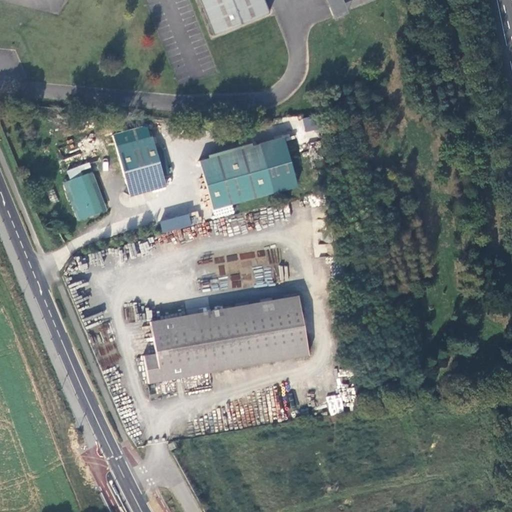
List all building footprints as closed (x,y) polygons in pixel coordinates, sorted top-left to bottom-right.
[(200,0),(209,20),(207,20),(212,33),(268,11),(264,0),(200,0)] [(320,115),(303,118),(305,131),(322,128),(320,115)] [(131,195),(167,185),(154,137),(118,147),(131,195)] [(260,144),(200,161),(213,209),(274,192),(260,144)] [(75,200),(95,192),(88,174),(82,177),(78,168),(69,172),(72,181),(69,183),(75,200)] [(103,212),(95,192),(75,200),(80,210),(77,211),(81,221),(103,212)] [(189,213),(159,222),(163,233),(192,225),(189,213)] [(279,278),(287,279),(288,267),(280,266),(279,278)] [(297,295),(187,315),(189,329),(300,310),(297,295)] [(124,308),(126,322),(135,321),(133,307),(124,308)] [(189,329),(187,315),(149,321),(155,353),(143,355),(148,383),(209,372),(207,357),(305,340),(300,310),(189,329)] [(207,357),(209,372),(308,355),(305,340),(207,357)] [(342,394),(327,395),(328,414),(342,413),(342,394)]
